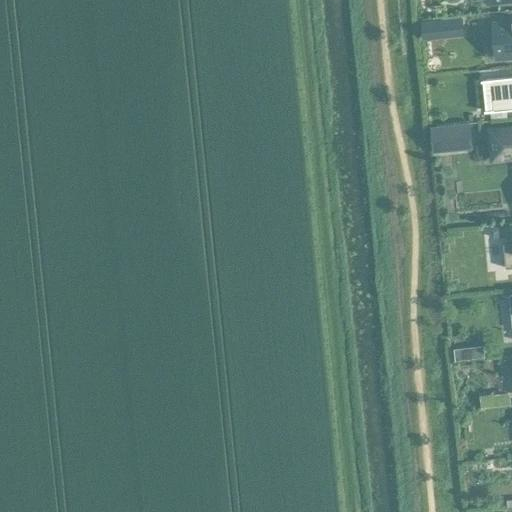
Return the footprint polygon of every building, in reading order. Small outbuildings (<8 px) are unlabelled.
[(443,39),(441,20),(420,22),(422,41),(443,39)] [(511,22),(493,24),(496,59),(511,57),(511,22)] [(489,82),(492,110),(483,111),(484,113),(511,109),(511,77),(480,81),(480,83),(489,82)] [(446,150),(444,129),(431,130),(433,151),(446,150)] [(511,129),(489,132),(492,160),(511,158),(511,129)] [(508,226),(492,227),(493,238),(509,237),(508,226)] [(511,244),(503,245),(505,269),(511,268),(511,244)] [(483,346),(469,348),(470,359),(484,358),(483,346)] [(509,393),(499,394),(500,407),(510,406),(509,393)]
